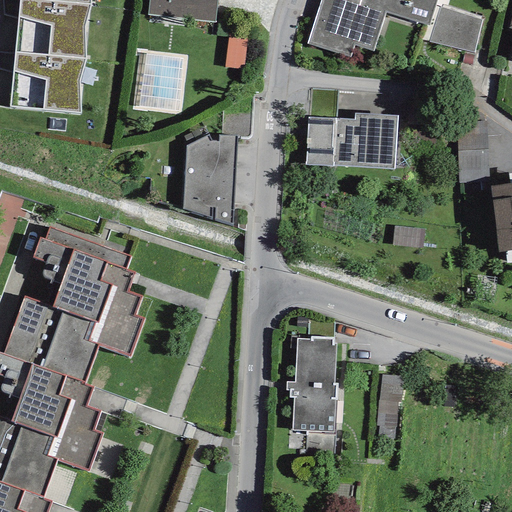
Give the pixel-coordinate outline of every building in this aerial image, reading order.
[(36,0),(19,0),(15,53),(86,60),(84,27),(91,5),(36,0)] [(150,0),(149,16),(215,23),(217,0),(150,0)] [(436,0),(321,0),(308,43),(348,56),(352,44),(372,51),(385,11),(428,25),(436,0)] [(434,52),(479,60),(487,22),(441,13),(434,52)] [(228,38),(225,68),(243,70),(247,40),(228,38)] [(15,53),(10,108),(81,114),(79,82),(86,60),(15,53)] [(308,118),(305,165),(394,169),(398,116),(355,114),(354,120),(308,118)] [(457,122),(458,183),(487,183),(486,121),(457,122)] [(208,135),(186,146),(182,209),(232,227),(236,136),(218,135),(218,142),(211,141),(208,135)] [(511,183),(490,186),(498,252),(511,250),(511,183)] [(0,511),(46,511),(51,501),(43,499),(57,460),(88,472),(101,434),(92,431),(99,411),(86,406),(93,387),(84,384),(98,344),(131,356),(145,318),(135,315),(141,296),(128,292),(135,272),(127,269),(132,257),(50,227),(45,239),(39,237),(31,258),(45,263),(40,277),(59,284),(52,304),(23,294),(2,350),(0,349),(0,377),(1,378),(0,381),(0,391),(16,398),(9,418),(0,414),(0,511)] [(393,227),(392,246),(423,249),(425,230),(393,227)] [(297,318),(296,327),(306,328),(306,318),(297,318)] [(294,398),(292,430),(306,431),(333,432),(335,401),(337,401),(338,382),(335,382),(336,343),(334,343),(334,337),(310,336),(310,339),(296,339),(294,383),(286,382),(286,391),(289,391),(289,398),(294,398)] [(378,426),(378,439),(394,439),(395,427),(396,428),(397,402),(401,403),(404,377),(382,375),(378,401),(376,426),(378,426)] [(335,432),(333,432),(306,431),(304,454),(334,456),(335,432)]
